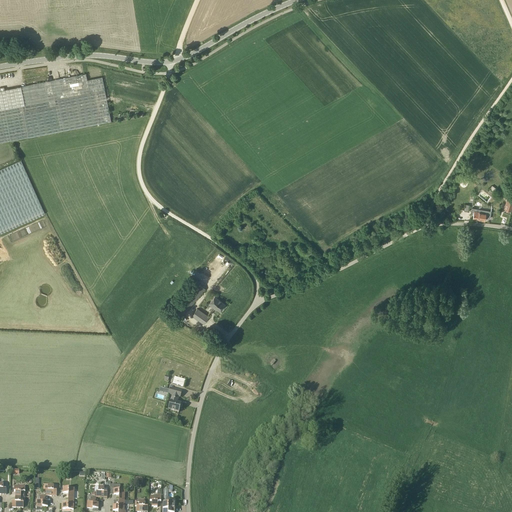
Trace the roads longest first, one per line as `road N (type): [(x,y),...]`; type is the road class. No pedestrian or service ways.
road 1 (track): [(163,90),(139,152),(146,194),(236,257)]
road 2 (unclassified): [(187,479),(216,359),(258,301)]
road 3 (unclassified): [(258,301),(420,227)]
road 4 (tertiary): [(0,67),(78,55),(174,60)]
road 5 (tertiary): [(174,60),(297,0)]
road 6 (track): [(446,179),(511,76)]
